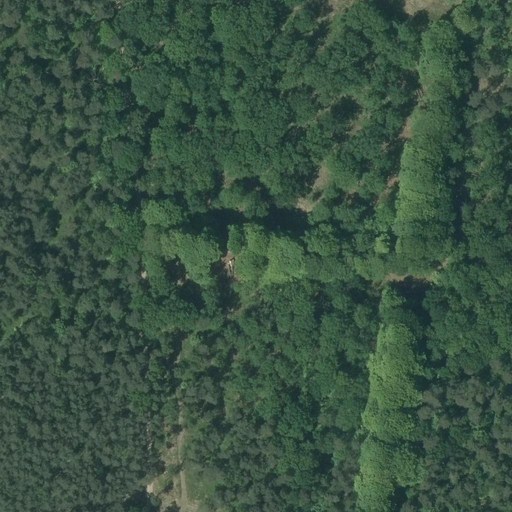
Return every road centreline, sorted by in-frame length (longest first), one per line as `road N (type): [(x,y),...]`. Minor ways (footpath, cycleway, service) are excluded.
road 1 (unknown): [(156,0),(158,83),(178,214),(169,314),(177,347),(180,511)]
road 2 (track): [(511,256),(141,254)]
road 3 (track): [(141,254),(115,0)]
road 4 (track): [(150,493),(141,254)]
